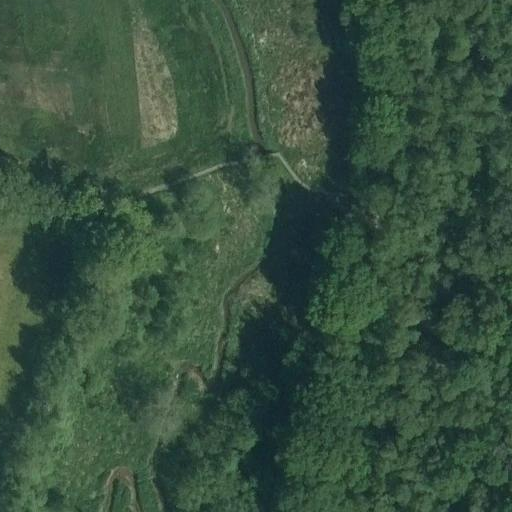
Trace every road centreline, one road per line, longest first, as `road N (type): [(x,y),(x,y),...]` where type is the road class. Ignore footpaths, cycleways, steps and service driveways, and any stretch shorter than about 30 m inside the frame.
road 1 (track): [(333,511),(326,495),(383,211)]
road 2 (track): [(0,200),(86,213),(272,156)]
